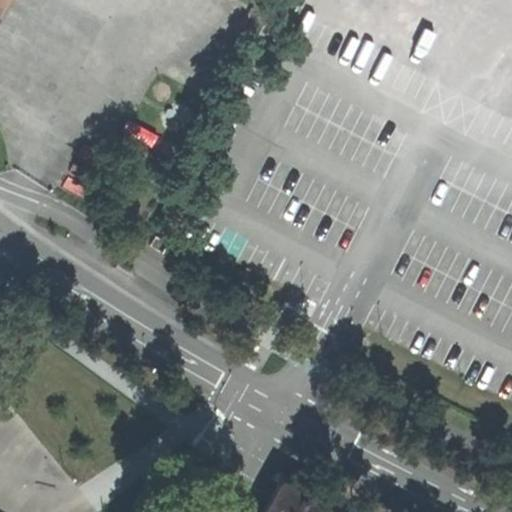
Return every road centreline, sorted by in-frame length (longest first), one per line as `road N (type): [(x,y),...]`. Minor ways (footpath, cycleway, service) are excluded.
road 1 (unclassified): [(0,230),(287,408)]
road 2 (unclassified): [(287,408),(485,511)]
